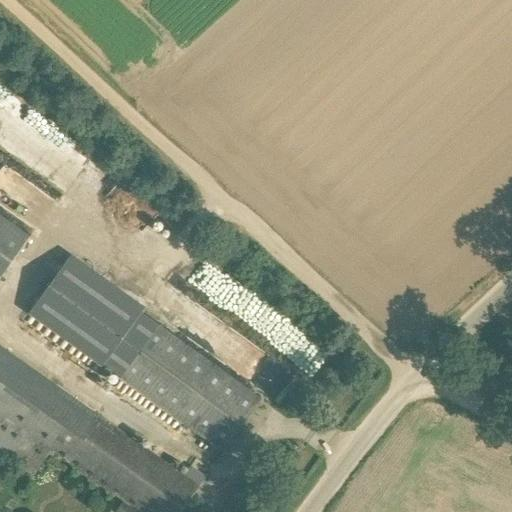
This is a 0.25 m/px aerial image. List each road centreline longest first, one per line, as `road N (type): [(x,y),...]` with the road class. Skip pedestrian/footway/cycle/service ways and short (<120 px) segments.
road 1 (track): [(0,0),(417,374)]
road 2 (unclassified): [(314,511),(417,374),(511,287)]
